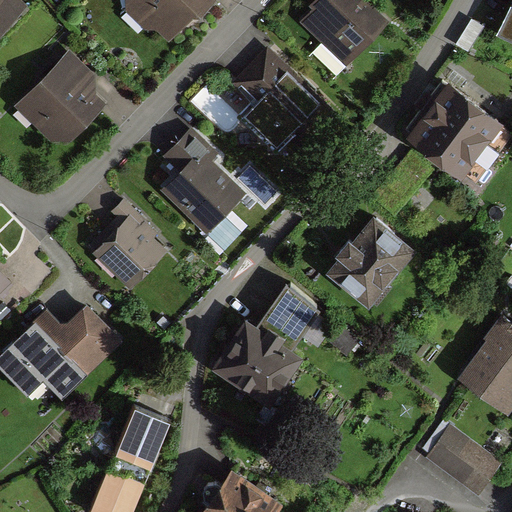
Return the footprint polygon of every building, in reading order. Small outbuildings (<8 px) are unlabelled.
[(0,0),(0,36),(32,4),(28,0),(0,0)] [(211,0),(136,0),(174,37),(211,0)] [(308,0),(313,4),(300,18),(346,63),(390,18),(371,0),(308,0)] [(511,8),(509,7),(494,36),(511,44),(511,8)] [(258,93),(245,106),(280,139),(287,133),(301,146),(332,114),(264,50),(240,76),(258,93)] [(50,134),(70,139),(105,100),(89,86),(97,78),(68,51),(18,105),(50,134)] [(507,134),(445,83),(405,131),(412,136),(405,145),(449,181),(453,176),(464,186),(507,134)] [(178,166),(160,185),(206,229),(246,187),(212,154),(218,148),(192,122),(163,152),(178,166)] [(110,221),(88,244),(131,285),(168,246),(155,234),(159,229),(123,196),(112,208),(117,213),(110,221)] [(334,259),(379,295),(393,277),(389,274),(420,237),(380,204),(359,229),(354,224),(343,238),(347,242),(334,259)] [(0,262),(0,289),(13,277),(0,262)] [(52,306),(0,354),(0,358),(28,389),(48,372),(65,391),(124,336),(91,301),(67,323),(52,306)] [(465,368),(511,401),(511,310),(509,308),(465,368)] [(249,311),(217,358),(271,395),(305,346),(283,331),(287,325),(273,315),(267,323),(249,311)] [(132,511),(171,413),(134,398),(90,509),(98,511),(132,511)] [(501,462),(450,425),(429,454),(481,490),(501,462)] [(271,511),(285,493),(234,458),(201,507),(208,511),(271,511)]
